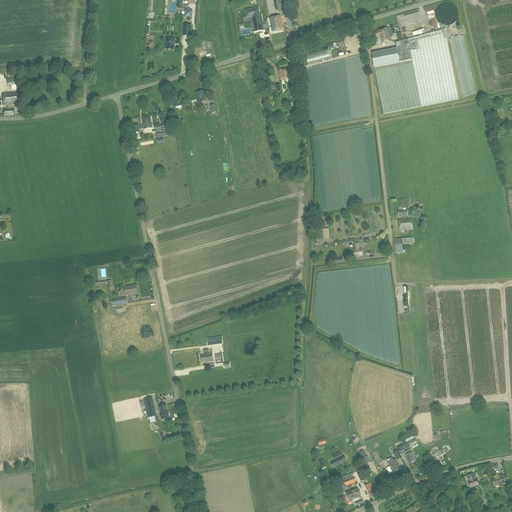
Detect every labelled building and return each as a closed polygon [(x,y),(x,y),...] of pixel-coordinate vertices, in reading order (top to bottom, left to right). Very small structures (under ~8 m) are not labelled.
[(273,0),(276,10),(283,9),(280,0),(273,0)] [(194,16),(194,8),(186,7),(186,15),(194,16)] [(261,17),(261,15),(259,15),(258,9),(245,11),(246,18),(252,17),(253,23),(260,21),(259,18),(261,17)] [(270,18),(272,32),(282,30),(280,16),(270,18)] [(183,25),(182,36),(190,37),(191,25),(183,25)] [(387,28),(373,32),(375,39),(377,46),(381,44),(391,41),(389,35),(390,35),(392,34),(392,35),(395,34),(393,26),(390,27),(387,28)] [(445,30),(395,43),(400,63),(374,67),(383,114),(434,104),(459,99),(445,30)] [(176,44),(179,44),(180,39),(177,39),(176,39),(175,39),(166,38),(165,49),(174,50),(174,43),(176,44)] [(371,53),(374,67),(399,63),(396,49),(371,53)] [(309,60),(330,56),(330,52),(308,56),(309,60)] [(287,70),(279,71),(280,80),(288,79),(294,78),(293,69),(289,70),(289,71),(287,71),(287,70)] [(197,103),(206,101),(203,91),(195,93),(197,103)] [(3,109),(3,116),(13,116),(13,108),(10,109),(10,105),(17,104),(16,93),(2,94),(3,105),(7,105),(7,109),(3,109)] [(274,97),(266,98),(268,108),(276,107),(274,97)] [(143,126),(139,126),(139,129),(144,129),(144,130),(152,128),(150,117),(142,119),(143,126)] [(157,137),(167,135),(168,135),(166,126),(161,127),(162,132),(156,133),(157,137)] [(407,210),(398,211),(398,217),(403,216),(404,219),(399,219),(399,231),(413,230),(412,218),(409,219),(408,216),(407,216),(407,210)] [(412,238),(394,239),(395,253),(403,253),(403,245),(407,244),(412,243),(412,238)] [(358,242),(354,243),(355,249),(349,250),(350,257),(362,255),(362,248),(359,249),(358,242)] [(136,285),(124,287),(125,296),(137,294),(136,285)] [(113,299),(115,306),(127,304),(126,297),(113,299)] [(207,346),(223,344),(222,336),(206,338),(207,346)] [(201,355),(202,363),(213,361),(212,354),(209,354),(208,349),(203,350),(204,355),(201,355)] [(152,398),(144,400),(148,417),(156,416),(152,398)] [(168,413),(166,405),(159,407),(161,414),(160,414),(162,420),(169,418),(168,412),(168,413)] [(405,439),(402,440),(404,443),(406,442),(406,443),(409,442),(410,443),(414,441),(413,439),(415,438),(413,435),(405,439)] [(400,446),(397,448),(398,450),(399,453),(403,451),(404,453),(410,450),(407,444),(401,447),(400,446)] [(402,458),(399,453),(398,450),(393,453),(397,460),(402,458)] [(410,464),(417,460),(412,451),(405,455),(410,464)] [(344,456),(330,463),(333,467),(346,461),(344,456)] [(390,466),(386,468),(389,473),(393,472),(401,468),(396,458),(388,463),(390,466)] [(357,473),(361,482),(367,479),(362,470),(357,473)] [(353,477),(351,473),(342,477),(343,481),(345,486),(356,482),(353,477)] [(474,473),(466,475),(469,482),(468,482),(470,488),(478,485),(476,477),(475,477),(474,473)] [(506,475),(491,480),(493,486),(508,481),(506,475)] [(354,502),(356,506),(363,503),(362,499),(360,500),(359,497),(361,497),(357,488),(346,492),(349,501),(354,499),(354,502)] [(476,505),(479,511),(485,509),(483,502),(476,505)]
